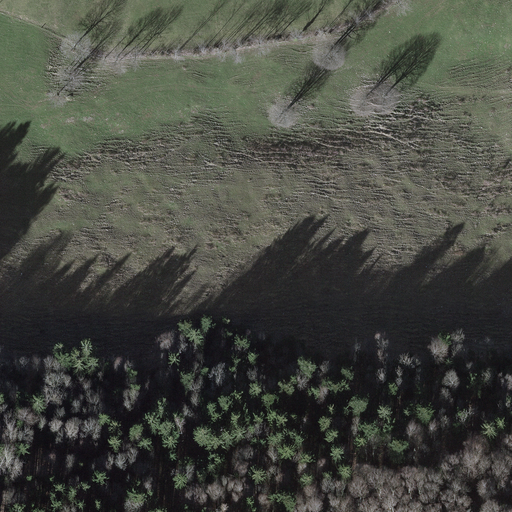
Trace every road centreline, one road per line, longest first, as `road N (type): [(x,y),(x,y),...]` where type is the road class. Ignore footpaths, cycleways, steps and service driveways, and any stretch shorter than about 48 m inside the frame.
road 1 (track): [(447,0),(403,35),(334,71),(243,93),(150,93),(99,106),(0,102)]
road 2 (track): [(511,92),(334,71)]
